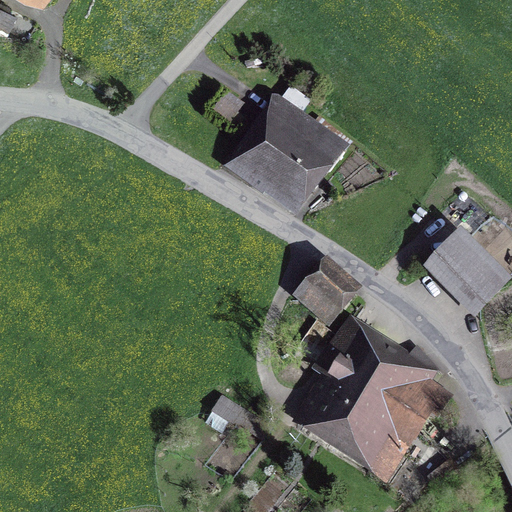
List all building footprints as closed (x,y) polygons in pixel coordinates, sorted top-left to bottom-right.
[(266,126),(240,163),(294,202),(320,166),(329,172),(344,153),(279,105),(265,125),(266,126)] [(438,264),(481,307),(503,283),(461,241),(438,264)] [(327,272),(300,303),(324,323),(336,309),(338,311),(354,294),(327,272)] [(361,342),(311,422),(390,471),(429,412),(438,418),(451,398),(361,342)] [(264,440),(271,429),(223,399),(216,411),(264,440)]
